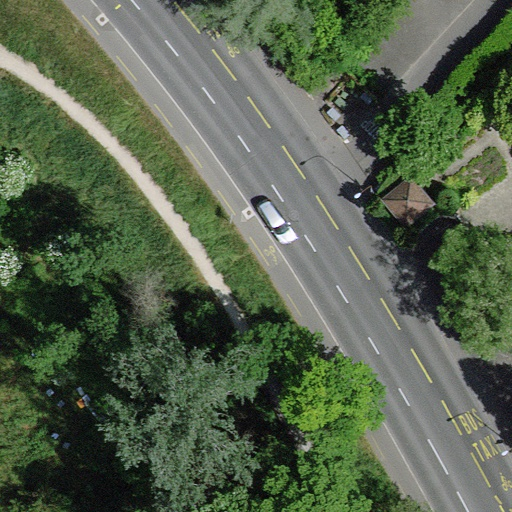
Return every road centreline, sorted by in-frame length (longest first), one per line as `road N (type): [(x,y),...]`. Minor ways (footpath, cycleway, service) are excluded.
road 1 (secondary): [(486,511),(297,198)]
road 2 (residential): [(297,198),(498,0)]
road 3 (secondary): [(297,198),(144,0)]
